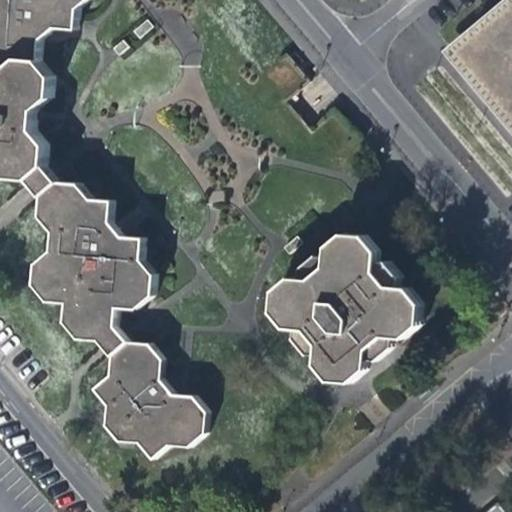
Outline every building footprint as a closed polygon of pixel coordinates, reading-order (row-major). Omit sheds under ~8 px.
[(0,0),(0,162),(10,175),(31,177),(45,194),(43,215),(56,230),(54,251),(39,264),(37,283),(50,298),(70,300),(69,321),(82,337),(102,339),(115,354),(113,373),(98,386),(111,401),(109,423),(124,440),(146,442),(158,457),(174,444),(193,446),(209,434),(212,411),(199,396),(177,394),(165,380),(167,358),(154,342),(131,341),(118,325),(119,306),(140,308),(154,296),(158,275),(145,259),(146,239),(127,237),(114,221),(114,200),(94,198),(82,183),(59,181),(47,166),(49,143),(38,129),(39,110),(53,98),(55,76),(41,59),(43,39),(57,27),(77,29),(80,8),(89,0),(0,0)] [(511,0),(462,43),(471,53),(470,54),(460,62),(511,123),(511,0)] [(392,291),(406,279),(392,262),(381,271),(359,244),(344,257),(347,260),(336,269),(324,255),(308,269),(317,280),(291,302),(304,318),(307,316),(315,325),(300,337),(315,353),(325,344),(347,371),(363,358),(373,359),(374,349),(378,345),(380,344),(390,336),(400,337),(400,328),(417,314),(404,298),(401,301),(392,291)] [(484,258),(479,260),(493,276),(496,274),(484,258)] [(463,359),(448,372),(452,376),(467,364),(463,359)]
